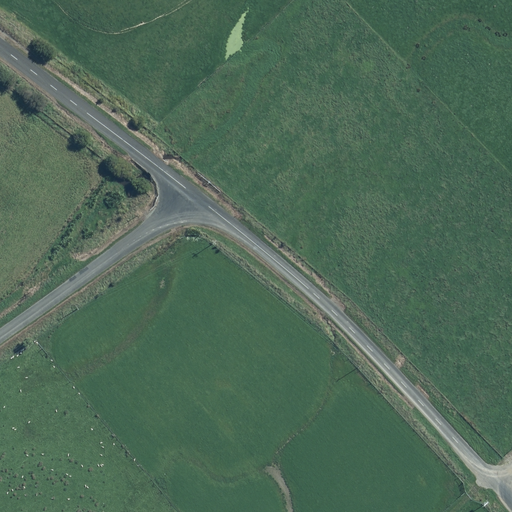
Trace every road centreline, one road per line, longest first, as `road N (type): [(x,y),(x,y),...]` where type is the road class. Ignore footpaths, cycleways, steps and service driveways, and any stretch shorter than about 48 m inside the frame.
road 1 (unclassified): [(197,197),(315,294),(511,502)]
road 2 (unclassified): [(0,46),(197,197)]
road 3 (unclassified): [(197,197),(0,334)]
